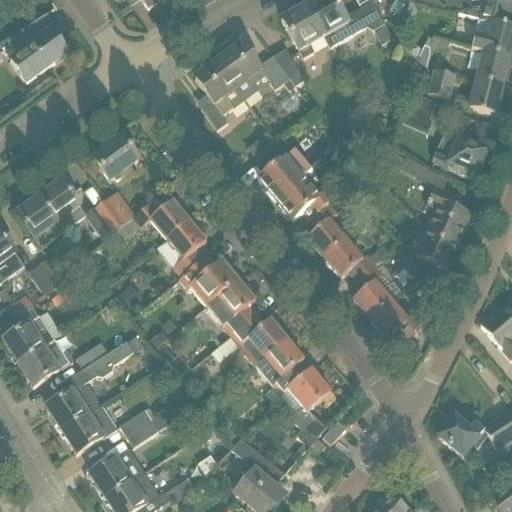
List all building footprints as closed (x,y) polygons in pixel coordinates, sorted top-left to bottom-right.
[(166,0),(137,0),(147,14),(166,0)] [(330,0),(324,0),(305,11),(323,42),(329,53),(366,32),(356,16),(344,23),(330,0)] [(436,0),(432,0),(426,9),(441,13),(444,9),(445,7),(438,1),(436,0)] [(451,0),(445,7),(444,9),(452,16),(457,15),(473,11),(459,0),(451,0)] [(457,15),(452,16),(477,23),(469,52),(483,56),(509,62),(511,52),(511,31),(505,30),(511,6),(479,10),(473,11),(457,15)] [(372,7),(360,14),(373,36),(384,29),(372,7)] [(305,11),(281,25),(302,63),(313,57),(309,50),(323,42),(305,11)] [(37,24),(30,30),(29,29),(6,44),(17,59),(9,65),(26,87),(67,58),(50,35),(47,37),(37,24)] [(448,46),(432,42),(430,49),(429,54),(445,58),(448,46)] [(416,51),(408,54),(426,71),(429,54),(430,49),(424,47),(421,54),(416,51)] [(241,49),(216,68),(244,105),(257,95),(253,89),(264,82),(274,95),(281,89),(289,84),(272,61),(258,72),(241,49)] [(272,61),(289,84),(294,91),(302,86),(285,54),(272,61)] [(509,62),(483,56),(476,85),(502,91),(509,62)] [(244,105),(216,68),(195,83),(211,106),(200,114),(216,136),(227,128),(222,121),(244,105)] [(434,74),(428,98),(447,104),(448,101),(454,79),(434,74)] [(294,91),(289,84),(281,89),(287,98),(295,92),(294,91)] [(502,91),(476,85),(471,103),(455,99),(453,109),(468,113),(468,114),(495,120),(502,91)] [(419,101),(398,127),(427,140),(434,123),(430,121),(435,108),(419,101)] [(443,137),(431,166),(457,177),(459,173),(476,180),(486,156),(468,148),(443,137)] [(365,138),(351,153),(361,163),(375,149),(365,138)] [(109,186),(122,176),(138,164),(121,142),(92,163),(109,186)] [(282,145),(256,166),(267,178),(257,186),(274,206),(309,177),(282,145)] [(395,156),(391,163),(401,168),(404,161),(395,156)] [(411,180),(418,168),(407,162),(401,174),(411,180)] [(309,177),(274,206),(291,226),(303,217),(309,224),(326,209),(323,205),(329,200),(309,177)] [(61,186),(38,203),(56,227),(57,228),(62,236),(85,219),(72,202),(61,186)] [(434,192),(425,211),(435,215),(427,233),(458,247),(471,219),(456,212),(460,203),(434,192)] [(38,203),(15,219),(27,235),(41,254),(63,237),(62,236),(57,228),(56,227),(38,203)] [(95,211),(94,212),(95,213),(95,214),(112,237),(123,227),(108,206),(106,204),(95,211)] [(152,207),(132,223),(140,233),(150,225),(166,245),(188,227),(172,206),(160,216),(152,207)] [(309,224),(310,225),(317,234),(306,243),(323,263),(344,245),(351,239),(342,229),(335,235),(328,227),(336,221),(326,209),(309,224)] [(95,213),(84,221),(101,244),(112,237),(95,214),(95,213)] [(386,220),(379,226),(389,238),(397,232),(386,220)] [(188,227),(166,245),(182,265),(173,273),(181,282),(208,260),(201,251),(205,247),(188,227)] [(427,233),(415,260),(447,274),(458,247),(427,233)] [(0,238),(0,269),(15,258),(0,238)] [(344,245),(323,263),(340,284),(348,277),(356,286),(374,270),(367,262),(366,261),(361,266),(344,245)] [(89,277),(95,271),(97,260),(92,254),(79,265),(89,277)] [(181,282),(178,285),(187,295),(190,293),(206,312),(237,286),(220,266),(216,269),(208,260),(181,282)] [(56,295),(63,290),(66,288),(49,265),(39,272),(56,295)] [(374,270),(356,286),(363,295),(352,305),(369,325),(391,307),(402,298),(393,287),(392,288),(383,270),(377,273),(374,270)] [(56,295),(39,272),(29,279),(47,302),(50,299),(56,295)] [(237,286),(206,312),(230,342),(257,319),(249,310),(254,306),(237,286)] [(63,290),(56,295),(50,299),(56,308),(69,299),(63,290)] [(131,291),(115,303),(125,315),(140,303),(131,291)] [(4,292),(0,294),(0,301),(3,306),(8,306),(10,310),(13,308),(4,292)] [(440,318),(446,305),(438,301),(432,314),(440,318)] [(511,306),(510,305),(480,331),(510,366),(511,363),(511,306)] [(391,307),(369,325),(386,345),(396,337),(404,346),(429,325),(421,314),(407,326),(391,307)] [(5,313),(0,316),(0,333),(7,329),(21,319),(13,308),(5,313)] [(32,312),(22,319),(28,329),(39,322),(32,312)] [(257,319),(230,342),(254,371),(286,345),(269,325),(265,328),(257,319)] [(28,329),(2,346),(17,369),(54,346),(39,322),(28,329)] [(163,336),(151,346),(157,353),(159,351),(160,350),(162,348),(169,343),(163,336)] [(136,340),(126,347),(133,357),(143,351),(136,340)] [(286,345),(254,371),(255,372),(256,371),(272,390),(271,391),(279,401),(306,379),(298,369),(303,365),(286,345)] [(54,346),(17,369),(33,393),(73,366),(66,355),(62,358),(54,346)] [(71,397),(46,413),(61,436),(97,413),(96,411),(97,405),(89,393),(84,392),(83,390),(89,386),(96,382),(102,383),(112,376),(113,371),(133,357),(126,347),(108,359),(95,366),(82,375),(64,387),(71,397)] [(101,348),(75,364),(82,375),(95,366),(108,359),(101,348)] [(157,353),(154,355),(157,358),(162,364),(165,368),(173,361),(162,348),(160,350),(159,351),(157,353)] [(281,404),(277,407),(288,420),(300,435),(295,441),(303,449),(308,453),(308,452),(316,443),(326,432),(325,431),(324,432),(312,421),(310,424),(307,420),(308,418),(306,416),(322,403),(325,407),(333,401),(311,375),(306,379),(279,401),(281,404)] [(188,393),(197,386),(189,376),(180,383),(188,393)] [(97,413),(61,436),(62,438),(76,460),(102,443),(102,444),(117,435),(101,410),(97,413)] [(148,413),(144,415),(151,426),(154,424),(148,413)] [(511,445),(511,414),(480,434),(473,428),(468,433),(454,422),(437,442),(462,462),(472,450),(476,453),(486,440),(496,456),(511,445)] [(144,415),(119,431),(126,442),(151,426),(144,415)] [(151,426),(126,442),(133,453),(158,437),(151,426)] [(337,426),(322,443),(330,450),(345,434),(337,426)] [(316,443),(308,452),(317,460),(325,451),(316,443)] [(283,480),(254,456),(241,445),(231,455),(245,467),(239,475),(248,482),(235,499),(250,511),(275,511),(285,501),(274,492),(283,480)] [(303,449),(298,455),(302,459),(308,453),(303,449)] [(129,454),(89,480),(100,496),(104,504),(144,478),(129,454)] [(144,478),(104,504),(105,505),(109,511),(161,511),(168,508),(170,511),(172,511),(194,492),(188,483),(164,499),(163,498),(159,501),(144,478)] [(400,511),(386,500),(375,511),(400,511)]
